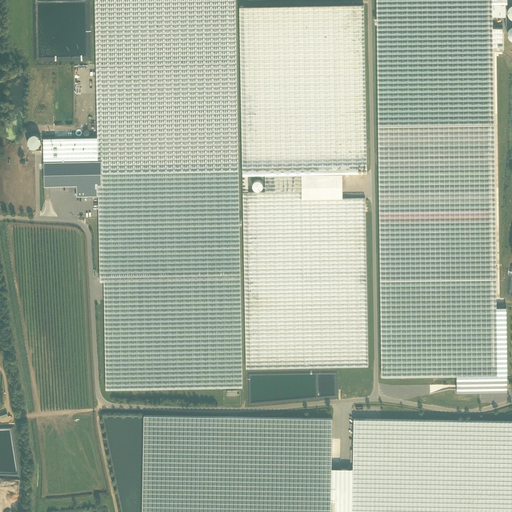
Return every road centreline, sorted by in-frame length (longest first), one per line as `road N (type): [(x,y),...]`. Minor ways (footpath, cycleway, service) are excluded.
road 1 (unclassified): [(374,399),(209,410),(102,402),(86,230),(0,216)]
road 2 (unclassified): [(374,399),(369,0)]
road 3 (unclassified): [(511,401),(464,412),(374,399)]
road 4 (track): [(98,409),(11,416),(0,366)]
